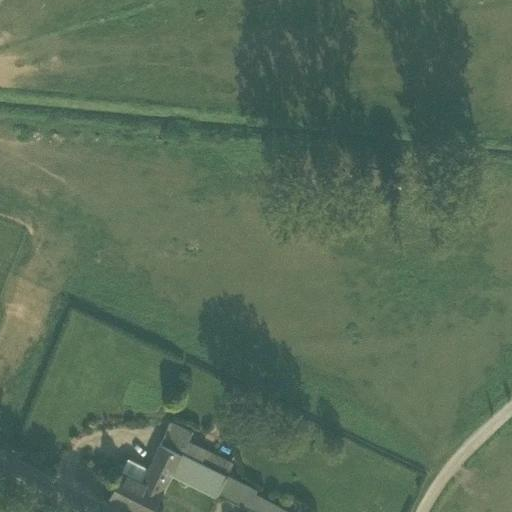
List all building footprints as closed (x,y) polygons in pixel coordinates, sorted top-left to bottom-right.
[(273,410),(255,407),(253,424),(270,427),(273,410)] [(160,443),(182,454),(189,439),(191,434),(170,423),(160,443)] [(189,439),(182,454),(201,463),(208,449),(189,439)] [(107,500),(130,511),(153,511),(172,474),(182,454),(160,443),(148,468),(141,481),(121,471),(107,500)] [(201,463),(225,475),(232,461),(208,449),(201,463)] [(258,511),(289,511),(238,485),(224,477),(225,475),(201,463),(182,454),(172,474),(216,495),(229,500),(258,511)] [(121,471),(141,481),(148,468),(128,458),(121,471)]
